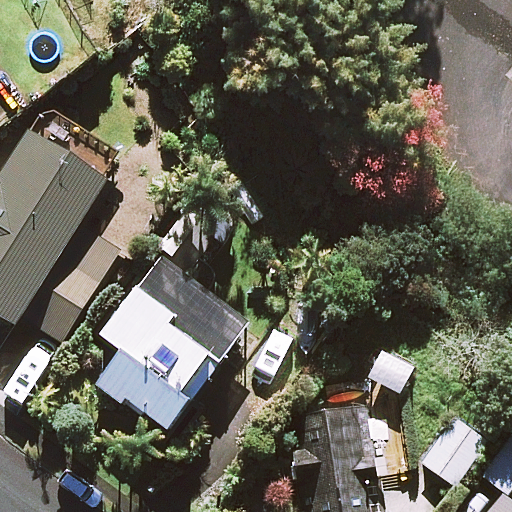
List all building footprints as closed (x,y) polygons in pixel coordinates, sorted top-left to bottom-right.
[(106,181),(28,133),(0,177),(0,319),(14,328),(19,320),(60,345),(118,253),(77,227),(106,181)] [(164,433),(246,328),(159,260),(152,270),(98,338),(119,355),(98,382),(164,433)] [(411,370),(378,354),(366,379),(398,395),(411,370)] [(378,511),(360,408),(304,418),(310,446),(290,450),(300,511),(378,511)] [(485,442),(453,420),(422,467),(455,488),(485,442)] [(511,488),(511,436),(482,478),(506,496),(511,488)] [(511,511),(511,505),(499,496),(487,511),(511,511)]
